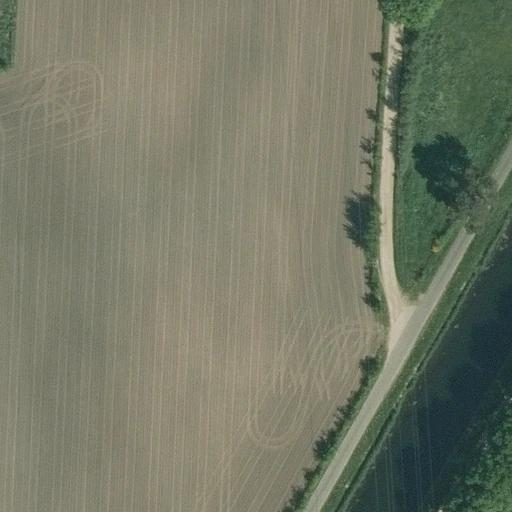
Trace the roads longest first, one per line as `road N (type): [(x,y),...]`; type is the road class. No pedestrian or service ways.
road 1 (unclassified): [(309,511),(511,135)]
road 2 (track): [(511,385),(438,511)]
